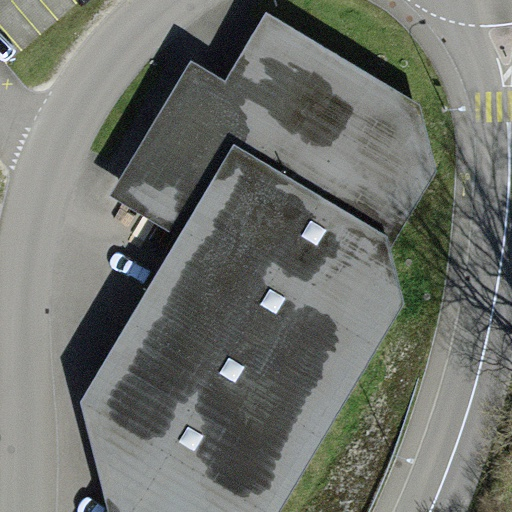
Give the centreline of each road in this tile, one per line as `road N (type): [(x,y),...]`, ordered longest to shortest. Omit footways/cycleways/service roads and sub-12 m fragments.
road 1 (unclassified): [(170,0),(108,56),(41,176),(22,265),(23,511)]
road 2 (tertiary): [(425,511),(445,470),(493,302),(508,210),(503,0)]
